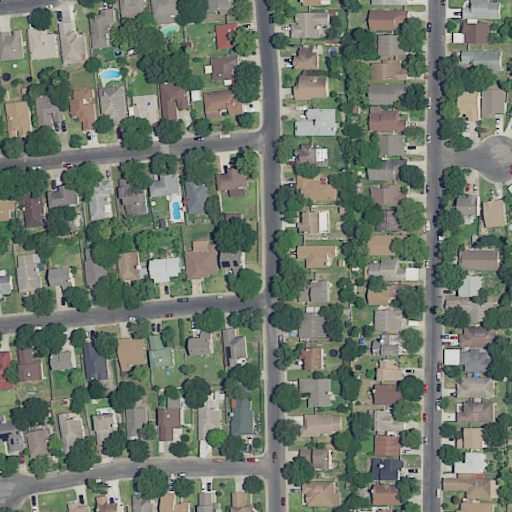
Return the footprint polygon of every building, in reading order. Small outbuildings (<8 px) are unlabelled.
[(119,0),(122,19),(145,16),(143,0),(119,0)] [(151,0),(153,24),(179,23),(177,0),(151,0)] [(204,0),(205,12),(236,11),(235,0),(204,0)] [(500,19),(500,2),(490,2),(490,0),(470,0),(471,8),(464,8),(464,19),(500,19)] [(92,49),(109,47),(108,34),(111,34),(110,23),(115,22),(114,9),(100,10),(101,15),(90,16),(92,49)] [(409,10),(370,10),(370,30),(397,30),(397,22),(409,22),(409,10)] [(329,13),(296,12),(296,24),(292,23),(292,37),(320,38),(320,24),(329,24),(329,13)] [(60,23),(62,64),(83,63),(82,54),(86,54),(85,35),(74,35),(74,22),(60,23)] [(464,44),(491,43),(491,23),(463,23),(464,44)] [(238,48),(237,24),(216,24),(217,49),(238,48)] [(50,34),(46,34),(45,28),(29,29),(30,59),(51,58),(50,34)] [(0,60),(23,60),(22,31),(0,31),(0,60)] [(378,55),(404,55),(404,35),(378,35),(378,55)] [(294,69),(318,69),(318,45),(301,45),(301,55),(294,55),(294,69)] [(502,52),(462,50),(461,70),(501,71),(502,52)] [(212,57),(213,81),(238,80),(237,56),(212,57)] [(371,80),(408,80),(408,69),(400,69),(400,60),(391,59),(391,63),(371,63),(371,80)] [(328,75),(297,76),(297,99),(328,99),(328,75)] [(189,109),(186,80),(159,83),(163,120),(178,118),(177,110),(189,109)] [(369,104),(400,105),(400,99),(408,99),(408,85),(370,84),(369,104)] [(99,87),(101,115),(111,114),(112,127),(126,126),(125,86),(99,87)] [(71,119),(83,119),(84,130),(95,129),(94,89),(74,90),(74,99),(70,99),(71,119)] [(505,90),(483,89),(482,117),(496,118),(496,113),(505,113),(505,90)] [(206,118),(222,117),(222,114),(244,112),(243,100),(237,101),(236,90),(204,93),(206,118)] [(470,121),(481,120),(480,91),(460,91),(460,114),(470,113),(470,121)] [(38,95),(39,132),(52,132),(52,120),(64,120),(63,94),(38,95)] [(133,96),(137,124),(159,122),(155,94),(133,96)] [(8,136),(31,135),(30,102),(7,102),(8,136)] [(370,130),(407,131),(407,120),(398,120),(399,111),(382,110),(382,107),(370,107),(370,130)] [(335,108),(308,109),(308,121),(296,121),(297,136),(336,135),(335,108)] [(405,155),(405,135),(377,135),(377,156),(405,155)] [(327,168),(328,146),(302,145),(302,153),(297,152),(296,167),(327,168)] [(399,180),(399,171),(407,171),(407,160),(369,159),(369,180),(399,180)] [(211,184),(200,184),(200,172),(186,173),(188,213),(212,212),(211,184)] [(297,176),(298,201),(336,200),(335,182),(320,182),(320,175),(297,176)] [(152,196),(180,195),(180,176),(162,176),(163,181),(152,181),(152,196)] [(120,179),(121,200),(125,200),(126,214),(146,213),(145,187),(134,187),(134,178),(120,179)] [(113,195),(112,181),(98,181),(98,188),(89,188),(91,220),(109,219),(108,195),(113,195)] [(79,207),(78,185),(61,185),(61,191),(50,192),(51,208),(79,207)] [(371,187),(371,205),(407,204),(407,194),(400,194),(400,186),(371,187)] [(46,226),(43,192),(20,194),(20,202),(25,202),(27,227),(46,226)] [(480,197),(459,196),(459,216),(479,216),(480,197)] [(15,209),(14,199),(0,199),(0,221),(10,221),(9,209),(15,209)] [(484,201),(485,227),(506,226),(505,200),(484,201)] [(375,230),(402,231),(403,211),(375,210),(375,230)] [(327,212),(304,212),(304,223),(300,223),(301,234),(328,233),(327,212)] [(395,256),(395,246),(408,246),(408,235),(368,235),(368,256),(395,256)] [(218,277),(217,242),(193,242),(193,251),(186,251),(187,278),(218,277)] [(305,268),(329,268),(329,252),(336,251),(336,245),(299,246),(300,260),(305,260),(305,268)] [(88,284),(98,283),(99,288),(108,287),(104,247),(84,249),(88,284)] [(223,252),(224,268),(236,268),(236,273),(245,273),(244,250),(223,252)] [(460,270),(498,270),(499,250),(460,250),(460,270)] [(139,269),(138,252),(118,253),(120,280),(148,279),(148,268),(139,269)] [(42,292),(38,254),(17,256),(20,294),(42,292)] [(153,282),(171,282),(171,276),(181,275),(181,258),(152,259),(153,282)] [(405,281),(406,269),(399,269),(399,262),(364,261),(364,280),(405,281)] [(63,291),(74,290),(73,268),(51,269),(52,287),(63,286),(63,291)] [(407,280),(418,280),(418,268),(406,268),(407,280)] [(0,276),(0,299),(3,299),(2,293),(12,293),(12,276),(0,276)] [(481,276),(461,276),(461,296),(481,296),(481,276)] [(329,280),(307,281),(307,289),(298,290),(298,302),(330,301),(329,280)] [(369,285),(368,305),(389,305),(389,297),(404,297),(404,286),(369,285)] [(493,301),(448,300),(448,313),(467,313),(467,321),(493,321),(493,301)] [(375,310),(374,330),(402,331),(402,311),(375,310)] [(300,337),(327,338),(328,312),(300,312),(300,337)] [(496,347),(497,327),(462,326),(461,347),(496,347)] [(224,329),(225,367),(246,366),(245,336),(236,337),(236,328),(224,329)] [(191,338),(192,355),(213,354),(212,332),(201,332),(201,338),(191,338)] [(174,366),(173,348),(164,349),(163,335),(150,335),(152,367),(174,366)] [(402,355),(402,335),(382,335),(382,341),(373,341),(373,353),(381,353),(381,355),(402,355)] [(121,371),(131,371),(131,365),(145,364),(144,338),(119,339),(121,371)] [(88,381),(109,379),(106,350),(97,351),(96,342),(83,344),(88,381)] [(307,370),(324,370),(323,348),(301,348),(301,359),(307,359),(307,370)] [(42,363),(33,363),(32,349),(19,350),(20,381),(43,380),(42,363)] [(495,349),(462,350),(462,372),(495,372),(495,349)] [(0,390),(13,390),(11,351),(0,351),(0,390)] [(55,370),(76,369),(75,351),(54,351),(55,370)] [(379,380),(405,381),(405,369),(396,369),(396,360),(380,360),(379,380)] [(494,398),(494,377),(459,377),(459,397),(494,398)] [(330,378),(299,379),(300,392),(309,392),(309,407),(330,407),(330,378)] [(376,404),(405,404),(404,384),(376,384),(376,404)] [(253,399),(232,398),(231,435),(252,436),(253,399)] [(220,431),(220,402),(198,402),(199,440),(213,440),(213,431),(220,431)] [(494,402),(464,402),(463,412),(458,412),(457,420),(494,421),(494,402)] [(127,409),(128,437),(148,437),(146,408),(127,409)] [(182,408),(160,408),(160,440),(174,440),(174,428),(182,428),(182,408)] [(368,425),(376,426),(376,430),(395,431),(395,425),(404,425),(404,420),(394,420),(394,410),(369,410),(368,425)] [(76,441),(84,440),(82,418),(71,419),(70,413),(59,414),(63,451),(76,450),(76,441)] [(96,414),(97,444),(110,444),(110,434),(117,434),(116,414),(96,414)] [(342,435),(342,414),(305,415),(305,426),(300,426),(300,435),(342,435)] [(0,444),(9,443),(10,452),(24,450),(20,419),(4,421),(3,415),(0,415),(0,444)] [(485,428),(466,428),(465,439),(458,438),(458,448),(484,449),(485,428)] [(28,431),(29,457),(49,456),(48,430),(28,431)] [(402,435),(375,435),(375,455),(402,456),(402,435)] [(332,469),(331,449),(302,449),(302,470),(332,469)] [(484,452),(466,453),(466,463),(457,463),(457,473),(485,472),(484,452)] [(373,480),(403,480),(403,460),(373,459),(373,480)] [(445,478),(445,490),(467,491),(467,498),(500,499),(501,479),(476,479),(477,473),(458,473),(458,478),(445,478)] [(307,507),(340,506),(340,493),(335,493),(335,481),(303,482),(303,494),(307,494),(307,507)] [(402,506),(403,486),(375,485),(374,505),(402,506)] [(232,511),(254,511),(254,507),(246,507),(246,492),(233,492),(232,511)] [(199,511),(220,511),(220,502),(213,502),(213,493),(199,493),(199,511)] [(153,511),(153,494),(133,494),(133,511),(153,511)] [(190,511),(190,502),(176,503),(176,494),(161,494),(161,511),(190,511)] [(98,497),(100,511),(121,511),(120,502),(109,504),(108,495),(98,497)] [(90,511),(90,507),(77,509),(77,503),(69,504),(69,511),(90,511)] [(493,511),(493,503),(459,503),(458,511),(493,511)]
